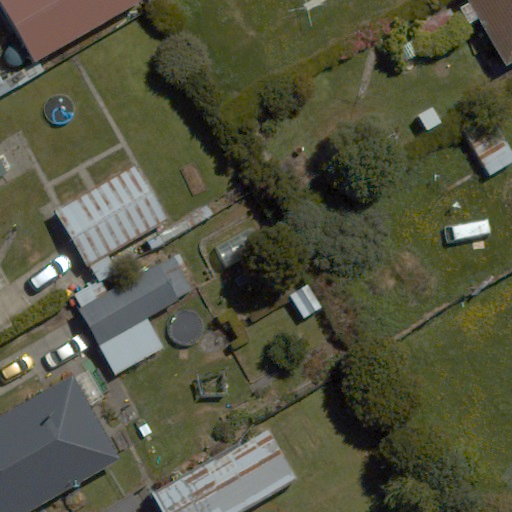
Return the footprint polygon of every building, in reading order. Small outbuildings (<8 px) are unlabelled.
[(139,0),(0,0),(0,15),(30,67),(141,3),(139,0)] [(511,0),(463,0),(503,72),(511,67),(511,0)] [(443,6),(409,28),(427,54),(460,32),(443,6)] [(0,63),(0,89),(11,84),(0,63)] [(511,157),(490,118),(461,134),(484,177),(511,161),(511,157)] [(141,166),(55,213),(83,265),(169,217),(141,166)] [(141,317),(176,296),(161,270),(80,316),(114,375),(159,349),(141,317)] [(61,383),(0,417),(0,511),(32,511),(109,469),(61,383)] [(269,427),(147,492),(158,511),(248,511),(300,484),(269,427)]
